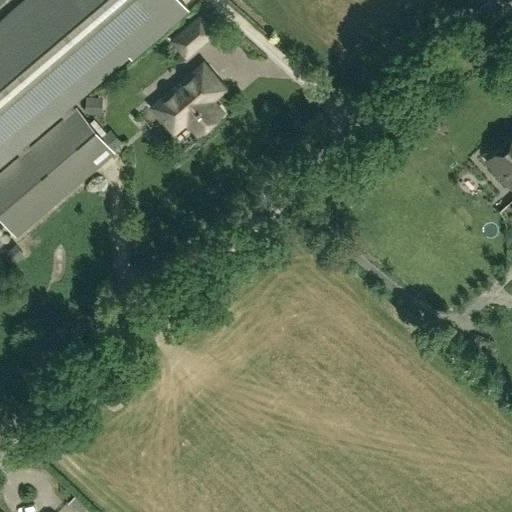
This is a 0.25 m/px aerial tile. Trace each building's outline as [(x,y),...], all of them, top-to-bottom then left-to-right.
[(188,9),(180,0),(21,0),(0,19),(0,215),(18,236),(115,152),(77,109),(75,111),(70,105),(128,54),(132,58),(188,9)] [(170,39),(186,59),(217,33),(201,14),(170,39)] [(215,80),(216,80),(217,79),(205,65),(155,107),(166,121),(167,120),(166,119),(173,113),(182,124),(187,120),(199,134),(223,114),(211,100),(221,92),(212,82),(215,80)] [(456,116),(475,112),(468,81),(450,85),(456,116)] [(511,135),(484,160),(511,191),(511,135)] [(14,436),(0,448),(0,459),(3,464),(23,446),(14,436)]
